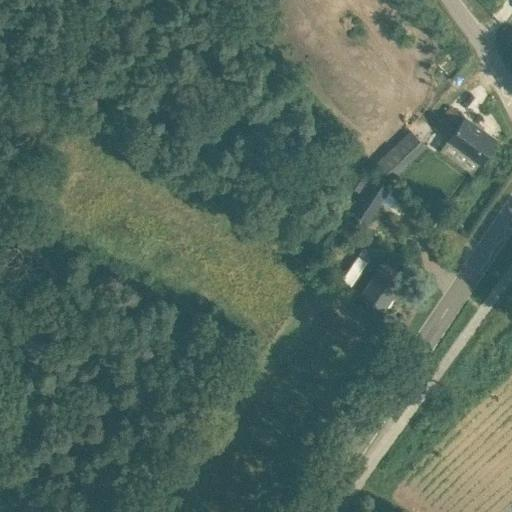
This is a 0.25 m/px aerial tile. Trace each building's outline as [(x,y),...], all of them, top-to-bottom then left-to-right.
[(497,138),(489,132),(464,115),(463,115),(450,106),(435,127),(448,137),(481,161),(497,138)] [(388,176),(420,145),(408,133),(377,164),(388,176)] [(372,175),(350,210),(367,220),(389,186),(372,175)] [(427,221),(435,228),(445,213),(437,207),(427,221)] [(359,253),(368,258),(359,271),(360,271),(351,284),(361,291),(383,306),(399,282),(381,269),(385,249),(363,246),(359,253)]
